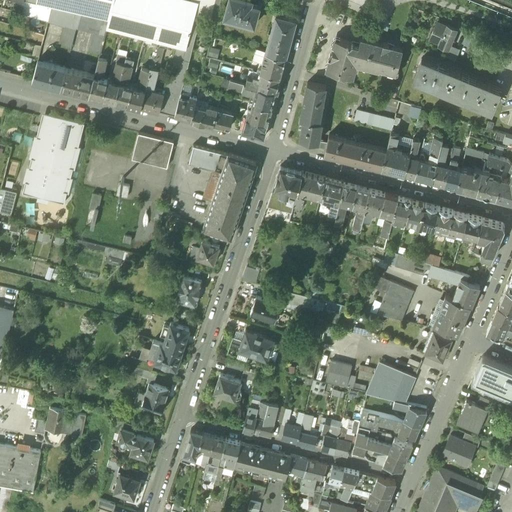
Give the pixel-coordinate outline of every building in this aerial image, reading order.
[(22,0),(20,12),(48,20),(52,5),(31,0),(22,0)] [(31,0),(52,5),(80,12),(109,18),(113,0),(31,0)] [(174,44),(176,46),(185,11),(195,13),(196,9),(163,0),(113,0),(109,18),(107,26),(120,30),(127,31),(174,44)] [(214,0),(163,0),(196,9),(195,13),(201,14),(211,16),(214,0)] [(228,0),(225,15),(238,18),(238,21),(254,25),(259,6),(251,4),(252,0),(228,0)] [(48,20),(65,25),(76,28),(77,26),(80,12),(52,5),(48,20)] [(201,14),(195,13),(185,11),(176,46),(173,54),(166,82),(164,91),(159,110),(175,115),(181,90),(201,14)] [(77,26),(94,31),(105,34),(107,26),(109,18),(80,12),(77,26)] [(276,14),(266,51),(286,57),(296,19),(276,14)] [(447,47),(448,47),(449,45),(456,28),(447,25),(447,26),(437,22),(430,38),(440,42),(439,44),(447,47)] [(71,46),(76,28),(65,25),(60,43),(71,46)] [(100,53),(105,34),(94,31),(89,50),(100,53)] [(328,70),(351,76),(355,63),(361,65),(362,63),(396,72),(403,48),(389,45),(387,43),(384,42),(383,42),(382,44),(360,38),(359,44),(336,38),(332,55),(328,70)] [(39,55),(42,45),(35,43),(33,54),(39,55)] [(444,56),(455,61),(460,49),(449,45),(448,47),(447,47),(444,56)] [(150,69),(145,86),(154,88),(163,52),(165,53),(166,47),(159,46),(154,67),(151,66),(150,69)] [(210,46),(208,55),(217,58),(220,48),(210,46)] [(252,60),(262,63),(265,51),(256,48),(252,60)] [(284,63),(286,57),(266,51),(265,51),(262,63),(261,68),(260,70),(280,76),(284,63)] [(118,53),(117,60),(125,62),(126,57),(126,55),(118,53)] [(99,56),(95,74),(100,76),(101,73),(104,74),(108,58),(99,56)] [(210,58),(208,65),(212,66),(217,68),(219,60),(210,58)] [(413,78),(491,110),(500,89),(422,58),(413,78)] [(33,78),(39,80),(43,61),(38,59),(33,78)] [(115,77),(115,79),(120,81),(125,62),(117,60),(113,76),(115,77)] [(66,67),(43,61),(39,80),(61,85),(66,67)] [(125,62),(120,81),(125,82),(126,79),(129,80),(133,64),(125,62)] [(71,68),(66,67),(61,85),(66,87),(71,68)] [(141,83),(140,86),(145,87),(145,86),(150,69),(142,67),(138,83),(141,83)] [(95,74),(71,68),(66,87),(90,93),(95,74)] [(252,71),(250,76),(255,77),(255,76),(257,77),(259,70),(257,69),(252,68),(252,71)] [(276,91),(280,76),(260,70),(259,70),(257,77),(255,76),(255,77),(250,76),(247,75),(245,83),(276,91)] [(100,76),(95,74),(90,93),(103,96),(107,77),(100,76)] [(115,99),(120,81),(115,79),(107,77),(103,96),(115,99)] [(228,86),(230,79),(223,77),(221,84),(228,86)] [(272,107),(276,91),(245,83),(230,79),(228,86),(251,93),(249,100),(250,101),(272,107)] [(160,80),(157,89),(164,91),(166,82),(160,80)] [(133,84),(125,82),(120,81),(115,99),(128,102),(133,84)] [(301,118),(304,119),(319,122),(326,85),(307,82),(301,118)] [(184,83),(182,91),(190,93),(192,85),(184,83)] [(140,86),(133,84),(128,102),(140,106),(145,87),(140,86)] [(157,89),(154,88),(145,86),(145,87),(140,106),(159,110),(164,91),(157,89)] [(175,115),(192,119),(195,105),(197,98),(197,97),(191,95),(191,93),(190,93),(182,91),(181,90),(175,115)] [(197,98),(195,105),(206,108),(207,105),(208,101),(197,98)] [(268,121),(272,107),(250,101),(249,102),(248,103),(248,105),(248,107),(248,108),(246,115),(268,121)] [(418,119),(421,108),(411,104),(408,116),(418,119)] [(206,108),(195,105),(192,119),(193,119),(200,121),(213,124),(217,108),(207,105),(206,108)] [(246,115),(248,108),(241,106),(239,113),(246,115)] [(213,124),(229,128),(233,114),(231,111),(217,108),(213,124)] [(354,120),(391,130),(394,119),(357,110),(354,120)] [(43,112),(39,125),(45,127),(49,113),(43,112)] [(25,182),(23,192),(38,196),(49,199),(64,203),(67,192),(67,191),(64,191),(68,177),(70,178),(71,177),(73,168),(70,167),(75,146),(78,147),(78,146),(84,123),(49,113),(45,127),(39,125),(37,135),(37,136),(39,137),(34,158),(32,157),(31,158),(29,167),(32,168),(28,182),(25,181),(25,182)] [(242,131),(264,137),(268,121),(246,115),(242,131)] [(322,122),(319,122),(304,119),(300,138),(318,142),(322,122)] [(391,130),(388,144),(393,145),(394,142),(397,142),(399,134),(399,132),(391,130)] [(503,140),(505,134),(497,131),(495,138),(503,140)] [(132,158),(167,166),(174,141),(139,132),(132,158)] [(324,153),(343,157),(348,139),(329,134),(324,153)] [(411,146),(413,138),(399,134),(397,142),(411,146)] [(511,135),(505,134),(503,140),(511,143),(511,135)] [(37,136),(37,135),(35,135),(29,157),(31,158),(32,157),(34,158),(39,137),(37,136)] [(434,136),(428,159),(437,161),(441,143),(442,138),(434,136)] [(411,148),(409,154),(414,156),(414,153),(416,154),(420,139),(413,138),(411,146),(411,148)] [(387,149),(348,139),(343,157),(382,167),(387,149)] [(441,143),(437,161),(443,163),(448,145),(441,143)] [(402,147),(393,145),(388,144),(387,149),(382,167),(405,173),(409,154),(411,148),(402,145),(402,147)] [(215,231),(231,236),(256,162),(229,153),(228,153),(194,145),(189,161),(212,167),(223,170),(213,200),(203,227),(210,229),(215,231)] [(73,168),(75,169),(81,146),(78,146),(78,147),(75,146),(70,167),(73,168)] [(454,146),(449,165),(456,166),(460,148),(454,146)] [(504,148),(496,146),(494,153),(502,155),(504,148)] [(504,165),(509,167),(511,163),(508,159),(489,153),(487,160),(504,165)] [(420,157),(414,156),(409,154),(405,173),(415,176),(420,157)] [(428,159),(425,158),(420,157),(415,176),(432,180),(437,161),(428,159)] [(449,165),(443,163),(437,161),(432,180),(444,183),(449,165)] [(461,168),(456,166),(449,165),(444,183),(457,186),(461,168)] [(29,167),(27,166),(23,181),(25,182),(25,181),(28,182),(32,168),(29,167)] [(272,189),(296,197),(297,191),(302,171),(280,166),(272,189)] [(223,170),(212,167),(202,196),(213,200),(223,170)] [(462,167),(461,168),(457,186),(476,191),(482,169),(474,167),(473,170),(462,167)] [(489,171),(482,169),(476,191),(496,196),(501,177),(489,174),(489,171)] [(302,171),(297,191),(302,192),(320,197),(325,177),(302,171)] [(511,175),(511,179),(501,177),(496,196),(511,200),(511,175)] [(67,191),(67,192),(69,193),(73,177),(71,177),(70,178),(68,177),(64,191),(67,191)] [(320,197),(335,201),(339,202),(344,182),(325,177),(320,197)] [(344,182),(339,202),(347,204),(352,205),(357,186),(344,182)] [(1,187),(0,186),(0,210),(11,214),(17,191),(1,187)] [(352,205),(357,206),(365,208),(370,189),(357,186),(352,205)] [(292,212),(294,204),(296,197),(272,189),(267,205),(292,212)] [(370,189),(365,208),(372,210),(375,209),(377,214),(380,214),(380,212),(385,193),(370,189)] [(297,191),(296,197),(294,204),(302,206),(304,197),(301,196),(302,192),(297,191)] [(91,226),(93,227),(98,209),(102,194),(93,192),(90,206),(95,208),(91,226)] [(380,212),(388,214),(393,215),(398,196),(385,193),(380,212)] [(402,221),(406,221),(411,199),(398,196),(393,215),(392,218),(402,221)] [(416,227),(419,227),(425,203),(411,199),(406,221),(416,224),(416,227)] [(336,215),(339,202),(335,201),(334,203),(331,202),(329,213),(336,215)] [(342,223),(347,204),(339,202),(336,215),(334,221),(337,222),(342,223)] [(422,226),(433,228),(438,206),(425,203),(419,227),(422,228),(422,226)] [(156,215),(162,216),(164,207),(158,205),(156,215)] [(362,217),(365,208),(357,206),(353,226),(360,228),(362,217)] [(447,234),(448,232),(453,210),(438,206),(433,228),(440,230),(440,233),(447,234)] [(165,207),(163,215),(174,220),(176,216),(178,212),(165,207)] [(370,219),(372,210),(365,208),(362,217),(370,219)] [(455,234),(462,236),(468,214),(453,210),(448,232),(455,234)] [(336,215),(329,213),(327,219),(334,221),(336,215)] [(392,218),(393,215),(388,214),(387,217),(385,216),(385,217),(383,225),(381,232),(388,234),(392,218)] [(477,239),(478,237),(483,218),(468,214),(462,236),(477,239)] [(193,222),(176,216),(174,220),(191,227),(193,222)] [(503,223),(483,218),(478,237),(486,239),(482,248),(484,248),(481,255),(491,259),(505,227),(503,223)] [(37,230),(29,228),(27,235),(29,235),(28,238),(35,240),(37,230)] [(39,232),(38,238),(49,241),(51,234),(39,232)] [(448,232),(447,234),(446,240),(453,242),(455,234),(448,232)] [(65,237),(56,235),(54,242),(63,244),(65,237)] [(75,243),(88,247),(89,242),(76,238),(75,243)] [(197,257),(214,262),(217,254),(218,254),(220,249),(219,249),(220,245),(202,240),(200,246),(197,257)] [(88,247),(106,251),(107,246),(89,242),(88,247)] [(190,254),(197,257),(200,246),(193,244),(190,254)] [(108,255),(122,259),(124,250),(111,247),(109,252),(108,255)] [(395,265),(398,253),(387,250),(383,261),(395,265)] [(431,263),(439,266),(442,256),(427,252),(425,261),(427,262),(431,263)] [(394,265),(424,274),(427,262),(425,261),(404,255),(398,253),(395,265),(394,265)] [(107,261),(121,265),(122,259),(108,255),(107,261)] [(377,265),(386,269),(388,263),(383,261),(379,259),(377,265)] [(428,274),(458,284),(461,277),(474,282),(475,277),(439,266),(431,263),(428,274)] [(374,270),(384,274),(386,269),(377,265),(374,270)] [(242,280),(255,283),(259,269),(246,266),(242,280)] [(98,274),(84,271),(83,276),(97,279),(98,274)] [(390,280),(373,273),(368,284),(386,291),(390,280)] [(177,298),(197,303),(202,280),(182,275),(181,281),(176,280),(173,290),(178,292),(177,298)] [(458,284),(452,297),(471,305),(480,285),(474,282),(461,277),(458,284)] [(377,313),(402,319),(414,290),(390,280),(386,291),(381,302),(377,313)] [(322,297),(326,298),(327,294),(331,295),(335,285),(326,282),(322,297)] [(499,303),(511,308),(511,289),(506,287),(499,303)] [(273,295),(284,299),(287,291),(275,288),(273,295)] [(313,290),(311,297),(318,298),(319,292),(313,290)] [(300,304),(302,305),(304,295),(287,291),(284,299),(284,300),(300,304)] [(283,300),(284,300),(284,299),(273,295),(267,294),(264,293),(262,297),(256,295),(256,296),(252,294),(249,302),(253,304),(250,311),(275,320),(280,306),(281,307),(282,306),(282,304),(283,300)] [(428,322),(432,324),(443,299),(444,296),(440,294),(428,322)] [(444,296),(443,299),(469,310),(471,305),(452,297),(445,294),(444,296)] [(311,297),(304,295),(302,305),(318,308),(319,301),(319,299),(318,298),(311,297)] [(369,311),(377,313),(381,302),(375,299),(369,311)] [(434,324),(436,325),(452,332),(458,335),(459,333),(469,310),(443,299),(432,324),(434,324)] [(282,304),(282,306),(298,310),(300,304),(284,300),(283,300),(282,304)] [(0,350),(4,351),(11,322),(12,316),(14,308),(0,305),(0,350)] [(140,312),(152,314),(154,308),(142,305),(140,312)] [(492,318),(508,325),(510,319),(511,315),(511,310),(498,305),(492,318)] [(102,317),(93,315),(91,322),(100,324),(102,317)] [(511,334),(511,326),(508,325),(492,318),(487,330),(488,333),(502,339),(505,331),(511,334)] [(166,336),(164,342),(182,349),(190,327),(179,324),(178,323),(176,322),(174,322),(173,322),(171,321),(169,325),(164,324),(161,334),(166,336)] [(436,325),(434,330),(449,337),(452,332),(436,325)] [(352,332),(367,335),(369,331),(369,329),(354,326),(352,332)] [(242,339),(245,330),(237,327),(234,336),(242,339)] [(245,330),(242,339),(239,348),(248,351),(267,358),(270,349),(272,348),(275,347),(276,344),(276,342),(275,339),(274,338),(246,328),(245,330)] [(451,338),(449,337),(434,330),(428,344),(426,343),(423,350),(425,351),(425,352),(442,359),(451,338)] [(367,335),(377,339),(379,335),(369,331),(367,335)] [(246,356),(248,351),(239,348),(242,339),(234,336),(233,335),(228,350),(246,356)] [(179,357),(182,349),(164,342),(154,339),(151,347),(148,354),(156,357),(154,360),(155,360),(176,367),(177,365),(179,366),(182,358),(179,357)] [(148,354),(151,347),(143,345),(139,358),(146,360),(148,354)] [(278,352),(270,349),(267,358),(275,361),(278,352)] [(132,356),(130,362),(145,368),(152,370),(154,363),(153,363),(146,360),(139,358),(132,356)] [(227,365),(244,369),(244,370),(246,362),(229,357),(227,365)] [(410,358),(407,362),(417,367),(420,362),(410,358)] [(511,385),(487,375),(493,363),(483,359),(475,379),(511,395),(511,385)] [(325,380),(346,385),(349,373),(351,365),(330,360),(325,380)] [(395,399),(404,402),(416,375),(380,360),(366,392),(367,392),(395,399)] [(128,369),(143,374),(145,368),(130,362),(128,369)] [(487,375),(511,385),(511,370),(493,363),(487,375)] [(374,367),(360,364),(359,369),(360,369),(358,374),(370,377),(372,372),(373,373),(374,367)] [(152,370),(145,368),(143,374),(149,376),(148,378),(150,379),(150,381),(153,383),(157,372),(152,370)] [(267,378),(275,380),(277,370),(269,368),(267,378)] [(258,373),(244,370),(244,369),(242,376),(256,381),(258,373)] [(235,398),(237,398),(241,397),(242,393),(240,390),(238,389),(241,380),(220,373),(214,391),(235,398)] [(356,375),(349,373),(346,385),(353,387),(355,382),(356,375)] [(311,385),(313,379),(305,377),(304,383),(311,385)] [(142,404),(161,411),(169,388),(153,383),(150,381),(142,404)] [(325,383),(316,381),(313,390),(323,393),(325,383)] [(355,382),(353,387),(365,390),(367,385),(355,382)] [(344,391),(333,388),(331,394),(343,397),(344,391)] [(350,388),(348,397),(352,398),(353,395),(358,396),(359,390),(350,388)] [(261,400),(271,403),(273,397),(263,394),(262,395),(261,400)] [(484,407),(492,411),(496,402),(480,395),(477,403),(484,406),(484,407)] [(251,398),(247,412),(257,415),(261,400),(251,398)] [(393,407),(407,410),(409,406),(410,403),(404,402),(395,399),(393,407)] [(457,421),(478,430),(481,421),(479,420),(484,407),(484,406),(477,403),(466,399),(457,421)] [(271,403),(261,400),(257,415),(253,431),(271,435),(275,421),(274,421),(278,404),(271,403)] [(286,406),(278,404),(274,421),(275,421),(282,423),(282,422),(286,408),(286,406)] [(426,410),(421,409),(409,406),(407,410),(404,419),(420,424),(426,410)] [(69,432),(82,435),(86,414),(71,411),(69,419),(66,418),(68,410),(50,407),(47,421),(46,428),(64,431),(64,428),(69,429),(69,432)] [(282,422),(286,423),(286,422),(288,423),(291,409),(286,408),(282,422)] [(370,428),(377,430),(380,420),(399,425),(399,423),(402,424),(404,419),(363,409),(360,420),(359,425),(366,427),(370,428)] [(299,411),(296,425),(301,426),(304,413),(299,411)] [(253,431),(257,415),(247,412),(243,428),(253,431)] [(313,415),(304,413),(301,426),(300,430),(309,432),(310,426),(313,415)] [(347,428),(348,427),(349,418),(343,417),(342,421),(341,426),(347,428)] [(125,431),(136,434),(137,433),(139,425),(117,418),(116,425),(123,427),(126,429),(125,431)] [(321,434),(325,434),(338,437),(341,426),(331,424),(332,419),(326,418),(325,423),(324,423),(322,431),(321,434)] [(37,419),(36,425),(46,428),(47,421),(37,419)] [(415,437),(420,424),(404,419),(402,424),(398,432),(415,437)] [(300,430),(301,426),(296,425),(288,423),(286,422),(286,423),(282,438),(297,442),(300,430)] [(36,425),(34,431),(45,433),(46,428),(36,425)] [(357,433),(356,434),(364,436),(366,427),(359,425),(358,428),(357,433)] [(309,432),(317,434),(318,428),(310,426),(309,432)] [(338,437),(344,439),(346,433),(347,428),(341,426),(338,437)] [(131,441),(134,442),(136,434),(125,431),(126,429),(123,427),(119,439),(131,442),(131,441)] [(348,427),(347,428),(346,433),(352,435),(351,440),(355,441),(356,434),(357,433),(352,432),(353,428),(348,427)] [(196,457),(199,447),(203,431),(191,428),(181,459),(190,462),(192,456),(196,457)] [(309,432),(300,430),(297,442),(314,446),(317,434),(309,432)] [(199,447),(211,450),(215,434),(203,431),(199,447)] [(475,445),(478,446),(481,438),(465,432),(462,439),(475,444),(475,445)] [(137,433),(136,434),(134,442),(133,443),(131,451),(139,454),(139,457),(145,459),(146,457),(148,457),(154,439),(137,433)] [(211,450),(215,451),(222,453),(226,437),(215,434),(211,450)] [(334,452),(338,437),(325,434),(324,438),(322,448),(334,452)] [(367,437),(364,436),(356,434),(355,441),(367,445),(371,445),(375,447),(389,450),(391,444),(379,441),(379,440),(367,437)] [(442,454),(459,461),(461,457),(469,460),(475,445),(475,444),(462,439),(450,434),(442,454)] [(226,437),(222,453),(233,456),(237,440),(226,437)] [(348,455),(351,440),(344,439),(338,437),(334,452),(348,455)] [(394,437),(391,444),(389,450),(407,455),(413,442),(394,437)] [(234,466),(234,465),(240,441),(237,440),(233,456),(231,465),(234,466)] [(260,471),(280,476),(285,452),(240,441),(234,465),(244,467),(245,464),(261,468),(260,471)] [(352,453),(364,456),(367,445),(355,441),(352,453)] [(0,484),(14,488),(34,491),(41,451),(30,449),(17,446),(0,443),(0,484)] [(208,462),(211,450),(199,447),(196,457),(195,461),(207,464),(208,462)] [(373,453),(378,454),(386,456),(389,450),(375,447),(373,453)] [(407,455),(389,450),(386,456),(383,464),(401,469),(407,455)] [(219,465),(222,453),(215,451),(212,463),(219,465)] [(285,478),(287,469),(291,454),(285,452),(280,476),(285,478)] [(231,465),(233,456),(222,453),(219,465),(224,466),(225,463),(231,465)] [(287,469),(304,473),(308,458),(291,454),(287,469)] [(383,464),(386,456),(378,454),(376,462),(383,464)] [(107,464),(119,468),(121,462),(109,458),(107,464)] [(308,458),(304,473),(316,476),(323,478),(327,463),(308,458)] [(205,470),(217,473),(219,465),(212,463),(208,462),(207,464),(205,470)] [(232,475),(234,466),(231,465),(225,463),(224,466),(223,472),(232,475)] [(488,486),(494,489),(504,466),(498,463),(488,486)] [(339,487),(341,482),(344,468),(333,465),(329,479),(326,478),(324,487),(322,493),(327,494),(330,484),(339,487)] [(453,511),(457,504),(475,511),(482,495),(479,494),(483,485),(443,468),(437,466),(431,481),(428,480),(425,485),(428,488),(417,511),(453,511)] [(359,471),(344,468),(341,482),(347,484),(353,486),(353,485),(359,471)] [(216,478),(217,473),(205,470),(205,473),(204,475),(216,478)] [(126,496),(133,498),(133,497),(134,497),(141,478),(120,471),(114,490),(126,494),(126,496)] [(359,471),(353,485),(358,486),(361,487),(363,481),(366,473),(359,471)] [(313,484),(316,476),(304,473),(303,478),(301,487),(312,490),(313,484)] [(294,486),(300,487),(301,487),(303,478),(297,476),(294,486)] [(374,484),(372,490),(390,494),(396,481),(378,476),(374,484)] [(374,484),(363,481),(361,487),(372,490),(374,484)] [(252,494),(263,497),(266,486),(255,483),(252,494)] [(324,487),(313,484),(312,490),(315,491),(322,493),(324,487)] [(347,484),(343,493),(341,498),(347,499),(353,486),(347,484)] [(353,485),(353,486),(347,499),(353,501),(357,491),(358,486),(353,485)] [(0,494),(0,511),(6,511),(12,488),(2,486),(0,494)] [(357,491),(370,494),(372,490),(361,487),(358,486),(357,491)] [(370,494),(366,504),(384,509),(390,494),(372,490),(370,494)] [(312,501),(319,503),(322,493),(315,491),(312,501)] [(98,505),(108,508),(111,501),(100,497),(98,505)] [(248,511),(251,511),(258,511),(261,503),(251,500),(248,511)] [(331,501),(330,505),(329,508),(335,510),(340,511),(342,511),(362,511),(363,511),(355,509),(355,507),(331,501)] [(174,503),(172,509),(181,511),(182,511),(184,506),(174,503)] [(281,511),(293,511),(295,506),(284,503),(281,511)]
